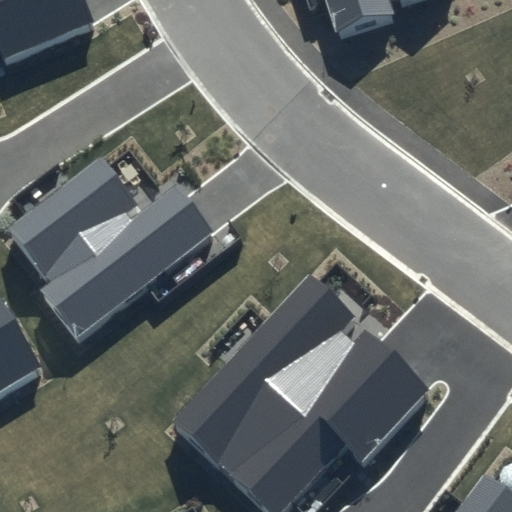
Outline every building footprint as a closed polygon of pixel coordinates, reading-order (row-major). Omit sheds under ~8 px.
[(0,0),(0,44),(5,57),(95,21),(85,0),(0,0)] [(388,0),(323,0),(332,29),(392,11),(388,0)] [(138,205),(100,156),(5,229),(47,283),(41,289),(75,333),(211,229),(176,183),(131,217),(128,213),(138,205)] [(357,318),(309,273),(170,423),(267,511),(285,511),(348,444),(364,459),(429,388),(366,329),(356,341),(345,331),(357,318)] [(0,388),(41,364),(0,297),(0,388)] [(511,511),(511,493),(486,473),(454,511),(511,511)]
